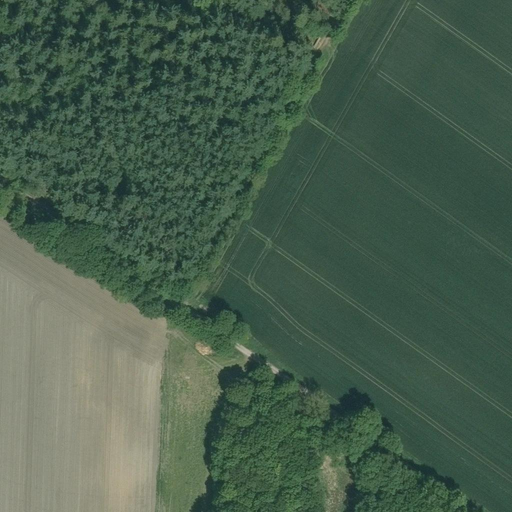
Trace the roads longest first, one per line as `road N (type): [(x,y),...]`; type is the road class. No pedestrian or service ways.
road 1 (track): [(349,0),(177,303)]
road 2 (track): [(0,173),(177,303)]
